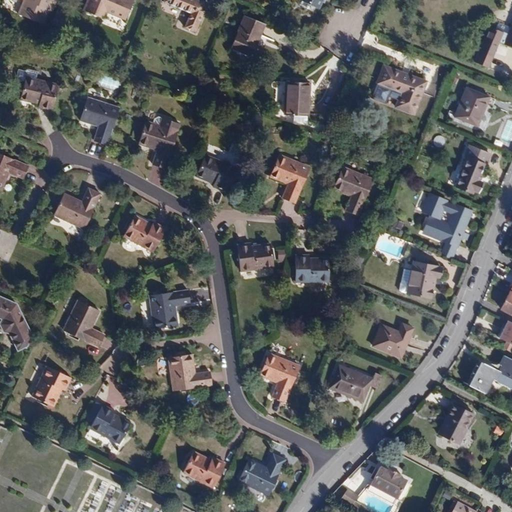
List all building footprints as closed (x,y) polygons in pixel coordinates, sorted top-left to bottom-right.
[(54,7),(57,0),(23,0),(18,14),(43,24),(48,10),(51,5),(54,7)] [(124,20),(132,0),(87,0),(83,10),(92,14),(93,12),(101,15),(105,17),(107,13),(124,20)] [(207,4),(197,0),(163,0),(163,2),(191,13),(185,27),(195,32),(207,4)] [(314,12),(316,7),(302,0),(299,5),(314,12)] [(319,9),(323,0),(301,0),(302,0),(316,7),(319,9)] [(252,56),(264,26),(244,17),(232,48),(252,56)] [(504,45),(511,26),(505,28),(503,33),(499,43),(504,45)] [(488,68),(499,43),(503,33),(488,27),(474,62),(488,68)] [(422,93),(426,82),(384,66),(376,85),(400,94),(398,101),(395,108),(424,119),(435,98),(422,93)] [(51,110),(57,84),(35,79),(36,74),(18,70),(15,80),(25,82),(20,99),(39,104),(38,107),(51,110)] [(101,85),(117,89),(119,80),(103,76),(101,85)] [(309,116),(310,84),(285,83),(284,114),(294,115),(307,115),(309,116)] [(400,94),(376,85),(372,97),(381,100),(383,95),(398,101),(400,94)] [(477,126),(489,98),(466,88),(454,117),(477,126)] [(106,144),(118,108),(88,98),(80,120),(98,126),(94,140),(106,144)] [(306,123),(307,115),(294,115),(294,123),(306,123)] [(153,119),(152,123),(159,126),(161,118),(158,117),(153,119)] [(152,123),(146,121),(139,144),(157,150),(152,164),(165,168),(177,132),(179,124),(161,118),(159,126),(152,123)] [(511,146),(511,121),(505,120),(499,143),(511,146)] [(478,181),(484,165),(487,166),(491,155),(467,145),(463,155),(467,157),(456,186),(473,194),(474,191),(480,193),(483,183),(478,181)] [(22,178),(27,167),(0,155),(0,189),(1,190),(9,173),(22,178)] [(225,192),(235,167),(205,155),(196,177),(213,184),(212,186),(225,192)] [(294,203),(309,168),(279,155),(270,177),(288,185),(282,198),(294,203)] [(358,215),(373,180),(343,167),(333,189),(351,196),(345,210),(358,215)] [(83,230),(100,194),(88,188),(81,202),(64,194),(54,216),(83,230)] [(463,232),(471,213),(456,206),(447,225),(430,218),(423,233),(447,243),(457,247),(461,238),(469,241),(471,236),(463,232)] [(152,252),(165,228),(152,222),(150,225),(135,216),(124,237),(152,252)] [(400,230),(403,223),(396,220),(393,227),(400,230)] [(273,267),(269,243),(251,246),(250,243),(237,245),(241,272),(273,267)] [(457,247),(447,243),(441,256),(453,261),(459,248),(457,247)] [(328,282),(327,259),(308,258),(308,255),(296,255),(296,282),(328,282)] [(430,297),(435,277),(438,277),(440,269),(413,262),(411,273),(405,272),(403,283),(402,288),(405,292),(430,297)] [(177,325),(175,306),(189,304),(187,290),(149,295),(154,328),(177,325)] [(511,314),(511,293),(509,292),(500,309),(511,314)] [(29,338),(15,302),(0,295),(0,316),(1,317),(0,318),(0,327),(2,332),(8,335),(9,334),(11,340),(10,340),(14,352),(24,348),(29,338)] [(91,328),(99,312),(77,301),(63,330),(98,347),(103,335),(91,328)] [(511,323),(508,321),(499,339),(506,342),(503,349),(510,352),(511,347),(511,323)] [(409,337),(413,328),(402,323),(398,332),(409,337)] [(401,358),(409,337),(398,332),(381,325),(372,346),(401,358)] [(284,402),(298,366),(269,354),(260,376),(277,383),(272,396),(284,402)] [(210,386),(209,372),(194,373),(192,355),(185,356),(175,358),(168,358),(172,390),(210,386)] [(511,390),(511,388),(511,360),(504,356),(499,365),(501,365),(498,371),(486,365),(481,363),(469,386),(485,394),(492,380),(511,390)] [(376,389),(381,376),(374,373),(372,379),(339,366),(330,388),(362,402),(369,386),(376,389)] [(53,407),(61,390),(64,391),(70,379),(46,367),(32,396),(53,407)] [(458,445),(474,414),(453,404),(438,435),(458,445)] [(119,444),(130,423),(114,414),(115,412),(102,405),(90,429),(119,444)] [(212,488),(224,464),(211,457),(209,460),(194,452),(183,474),(212,488)] [(268,495),(284,460),(273,454),(266,468),(249,459),(238,481),(268,495)] [(395,503),(405,485),(398,481),(398,478),(388,473),(386,475),(379,471),(370,489),(395,503)] [(472,511),(457,503),(451,511),(472,511)]
